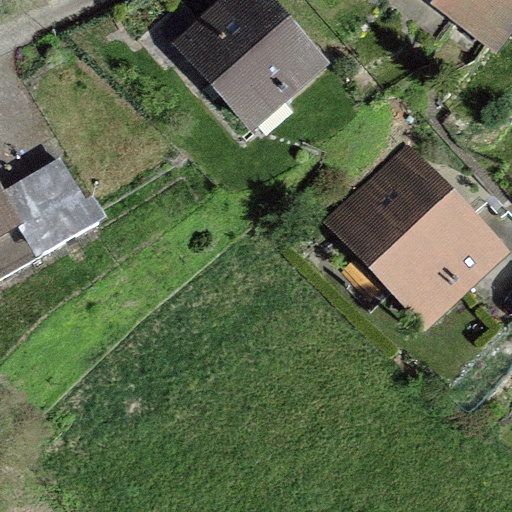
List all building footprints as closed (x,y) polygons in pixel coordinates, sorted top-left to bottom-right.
[(321,65),(264,0),(234,0),(203,27),(181,2),(138,39),(159,65),(179,48),(249,128),(321,65)] [(511,16),(511,0),(433,0),(459,19),(468,8),(501,31),(511,16)] [(511,200),(511,159),(492,178),(511,200)] [(0,279),(98,224),(62,164),(1,199),(0,197),(0,279)] [(396,288),(403,281),(431,311),(494,253),(426,180),(356,244),(396,288)]
